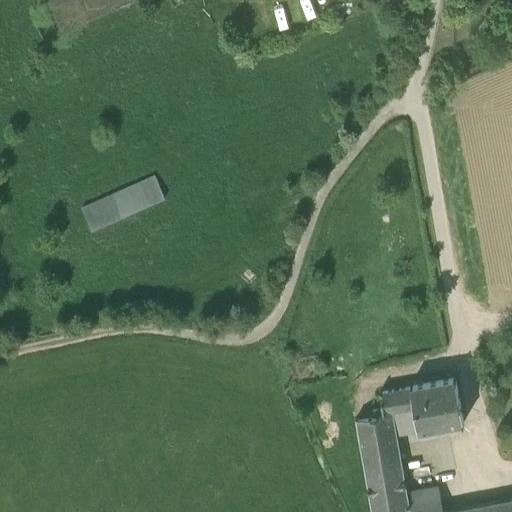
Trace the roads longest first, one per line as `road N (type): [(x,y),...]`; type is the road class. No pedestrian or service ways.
road 1 (track): [(412,90),(339,168),(278,346),(258,353),(130,335),(0,349)]
road 2 (unclassified): [(462,335),(412,90),(437,0)]
